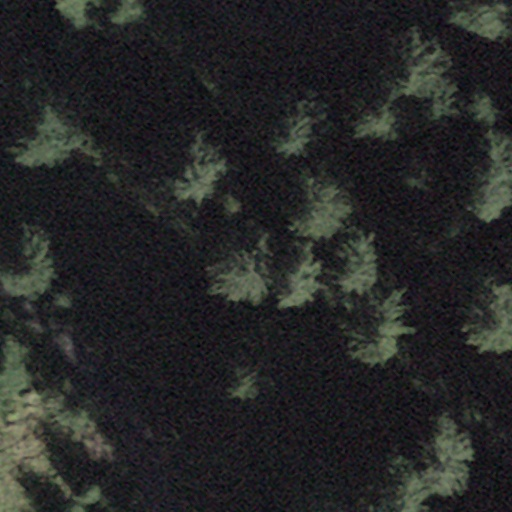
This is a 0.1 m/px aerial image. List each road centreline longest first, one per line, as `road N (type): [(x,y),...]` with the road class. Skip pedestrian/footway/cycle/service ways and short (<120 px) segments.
road 1 (track): [(0,275),(126,406),(157,461),(170,511)]
road 2 (track): [(511,32),(443,17),(289,15),(228,0)]
